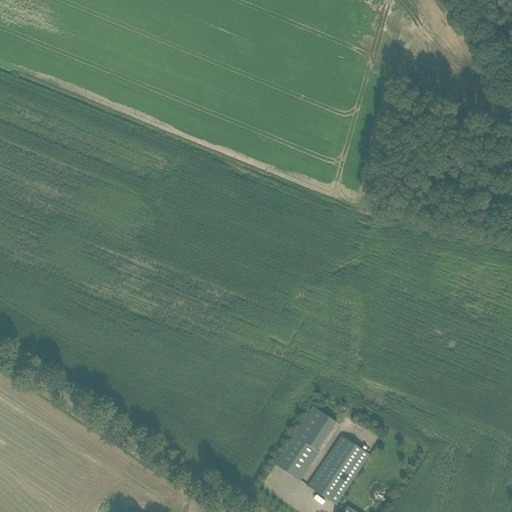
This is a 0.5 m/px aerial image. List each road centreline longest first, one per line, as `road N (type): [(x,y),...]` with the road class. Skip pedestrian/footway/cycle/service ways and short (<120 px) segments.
road 1 (unclassified): [(238,511),(0,355)]
road 2 (track): [(451,0),(511,106)]
